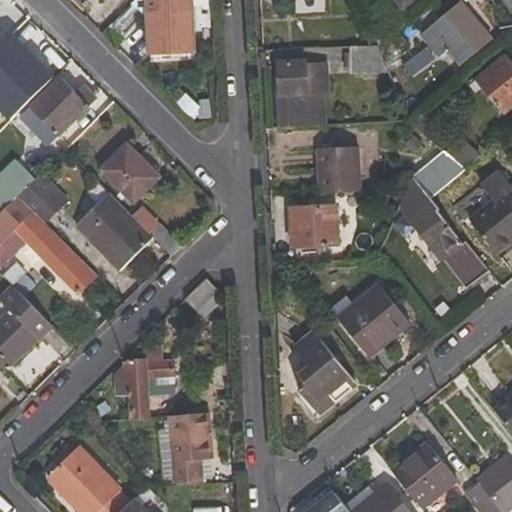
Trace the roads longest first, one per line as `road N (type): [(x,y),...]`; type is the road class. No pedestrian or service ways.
road 1 (residential): [(1,481),(244,200)]
road 2 (residential): [(256,507),(511,306)]
road 3 (residential): [(256,507),(244,200)]
road 4 (residential): [(45,0),(244,200)]
road 5 (residential): [(244,200),(233,0)]
